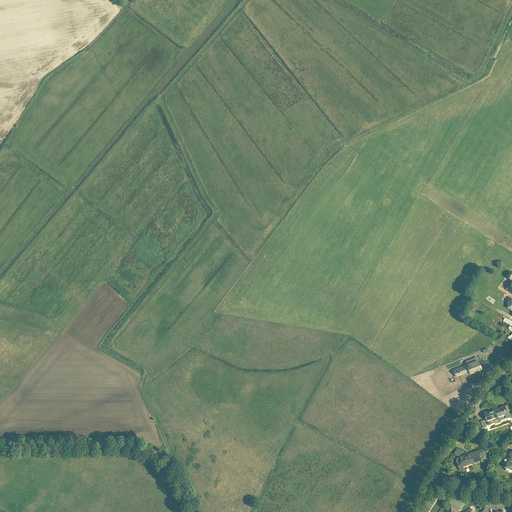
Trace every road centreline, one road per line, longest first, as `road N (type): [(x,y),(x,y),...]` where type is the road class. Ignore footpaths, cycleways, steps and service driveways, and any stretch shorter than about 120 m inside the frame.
road 1 (unclassified): [(191,511),(172,469),(148,449),(0,445)]
road 2 (tertiary): [(429,481),(511,364)]
